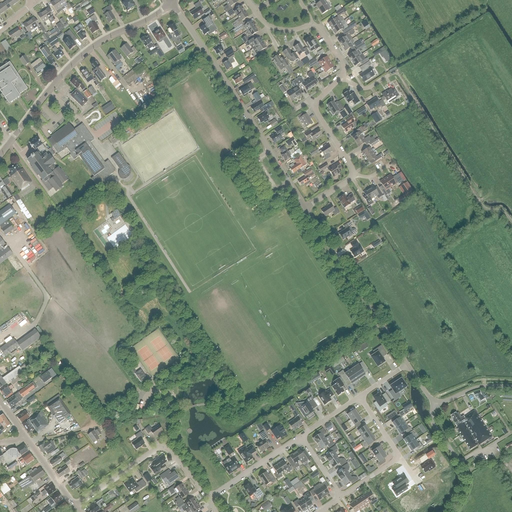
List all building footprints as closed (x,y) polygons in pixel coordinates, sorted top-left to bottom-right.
[(13,6),(8,0),(6,0),(7,0),(7,1),(2,5),(7,10),(13,6)] [(61,8),(56,0),(55,0),(51,3),(58,14),(60,13),(58,10),(61,8)] [(63,0),(56,0),(61,8),(63,10),(66,8),(68,11),(72,8),(68,3),(66,4),(63,0)] [(125,0),(122,2),(127,11),(136,5),(132,0),(125,0)] [(237,3),(235,0),(229,0),(226,2),(228,5),(224,7),(225,10),(224,10),(226,13),(227,12),(232,9),(230,7),(237,3)] [(316,5),(322,14),(329,9),(324,2),(327,0),(320,0),(321,1),(316,5)] [(190,13),(194,20),(203,14),(201,10),(203,8),(199,2),(194,5),(196,9),(190,13)] [(87,11),(90,16),(95,12),(92,7),(91,5),(85,8),(87,11)] [(104,16),(109,23),(115,19),(110,12),(113,10),(110,6),(106,8),(102,11),(105,15),(104,16)] [(232,9),(227,12),(230,17),(235,13),(237,16),(245,11),(241,6),(233,11),(232,9)] [(48,20),(50,23),(54,21),(53,20),(55,19),(48,8),(43,12),(48,20)] [(328,23),(331,29),(340,23),(343,21),(343,20),(342,19),(341,18),(339,16),(344,13),(341,9),(335,13),(338,17),(328,23)] [(245,11),(237,16),(239,19),(235,22),(236,23),(233,26),(235,29),(238,26),(243,23),(242,21),(248,17),(245,11)] [(47,25),(48,25),(50,23),(48,20),(43,12),(38,15),(43,23),(45,26),(47,25)] [(88,27),(93,34),(99,30),(97,27),(98,27),(95,22),(98,20),(94,15),(89,19),(93,24),(88,27)] [(205,25),(200,28),(204,35),(207,33),(209,35),(212,32),(212,31),(216,29),(211,21),(212,21),(209,16),(202,20),(205,25)] [(28,21),(34,29),(37,27),(39,30),(40,29),(43,33),(45,31),(41,24),(39,26),(33,18),(28,21)] [(30,32),(34,29),(28,21),(23,25),(29,33),(26,34),(30,40),(32,38),(31,36),(32,34),(30,32)] [(244,26),(247,31),(255,26),(251,21),(244,26)] [(346,24),(345,22),(344,22),(343,21),(340,23),(331,29),(335,34),(340,30),(341,31),(342,31),(347,27),(346,25),(346,24)] [(60,22),(56,25),(60,31),(64,29),(60,22)] [(170,24),(167,26),(168,28),(169,29),(168,29),(169,29),(167,30),(170,34),(173,32),(176,37),(180,35),(177,30),(173,23),(171,25),(170,24)] [(77,34),(82,41),(87,38),(82,31),(84,29),(81,24),(74,29),(77,34)] [(347,27),(342,31),(343,34),(354,27),(352,24),(347,27)] [(255,26),(247,31),(250,36),(258,32),(255,26)] [(17,29),(9,35),(12,40),(15,37),(16,38),(21,35),(17,29)] [(342,46),(352,39),(350,36),(354,33),(354,32),(352,29),(344,34),(345,36),(338,41),(342,46)] [(72,39),(75,37),(70,30),(64,34),(67,38),(63,41),(70,50),(77,45),(72,39)] [(171,47),(160,30),(156,32),(154,33),(154,34),(153,34),(158,43),(162,40),(168,49),(171,47)] [(164,56),(157,45),(155,46),(148,36),(145,38),(144,38),(143,38),(142,38),(142,39),(141,40),(144,45),(145,47),(147,46),(149,50),(149,49),(153,55),(156,53),(160,59),(164,56)] [(252,49),(255,47),(263,43),(259,37),(253,42),(251,39),(244,44),(246,47),(249,45),(252,49)] [(319,47),(316,41),(313,38),(311,40),(309,37),(304,41),(309,48),(308,49),(310,51),(311,51),(315,48),(316,49),(319,47)] [(352,50),(354,49),(356,47),(363,43),(361,40),(354,44),(353,43),(354,42),(352,40),(352,39),(349,41),(342,46),(345,51),(351,47),(352,50)] [(5,40),(0,42),(5,50),(9,48),(5,40)] [(263,43),(255,47),(252,49),(252,50),(253,52),(254,52),(255,54),(252,56),(254,59),(262,54),(260,52),(266,48),(263,43)] [(356,48),(356,47),(354,49),(356,51),(348,56),(351,61),(362,54),(360,52),(362,51),(360,49),(365,46),(363,43),(356,48)] [(127,44),(121,48),(127,57),(131,54),(133,55),(137,52),(133,47),(131,49),(127,44)] [(216,47),(213,49),(216,54),(223,50),(222,50),(225,48),(223,46),(222,44),(220,45),(219,44),(215,46),(216,47)] [(299,44),(294,47),(299,55),(304,52),(306,56),(309,54),(306,48),(303,49),(299,44)] [(44,45),(39,49),(46,58),(51,65),(55,62),(44,45)] [(184,51),(181,46),(176,49),(180,54),(184,51)] [(53,54),(58,60),(64,55),(59,49),(58,50),(55,47),(53,49),(55,52),(53,54)] [(230,48),(224,52),(227,57),(233,53),(230,48)] [(288,49),(283,52),(288,60),(289,61),(291,62),(293,62),(295,61),(296,62),(298,65),(301,63),(299,60),(294,53),(292,54),(288,49)] [(385,50),(379,54),(382,58),(383,57),(386,62),(390,59),(385,50)] [(115,51),(108,56),(116,67),(121,63),(119,61),(121,59),(115,51)] [(222,64),(227,71),(232,67),(230,64),(234,62),(232,58),(234,57),(232,54),(227,57),(229,60),(222,64)] [(367,58),(365,59),(362,54),(351,61),(355,66),(360,62),(362,65),(369,60),(367,58)] [(278,55),(273,59),(280,70),(285,67),(288,65),(284,59),(283,57),(281,59),(278,55)] [(25,67),(30,63),(25,56),(20,60),(25,67)] [(322,67),(330,62),(327,57),(319,62),(322,67)] [(32,67),(33,68),(34,69),(33,69),(38,75),(47,68),(43,63),(42,63),(40,59),(31,65),(32,66),(32,67)] [(92,67),(96,72),(98,70),(99,72),(100,71),(101,72),(102,71),(99,67),(100,66),(98,62),(97,63),(95,60),(91,64),(93,66),(92,67)] [(363,70),(363,71),(363,73),(360,75),(365,82),(373,76),(368,67),(371,65),(369,61),(361,66),(363,70)] [(326,72),(334,67),(330,62),(322,67),(324,71),(318,75),(321,80),(328,75),(326,72)] [(20,97),(18,95),(27,89),(10,63),(0,69),(0,91),(9,105),(20,97)] [(140,65),(123,77),(128,85),(145,72),(140,65)] [(84,70),(80,72),(83,77),(83,78),(84,79),(85,79),(87,83),(92,80),(94,79),(91,75),(90,76),(90,75),(86,69),(85,70),(84,70)] [(111,84),(117,80),(110,71),(104,75),(111,84)] [(312,88),(317,85),(313,79),(315,77),(311,71),(308,74),(307,76),(309,79),(307,81),(312,88)] [(232,79),(236,84),(242,80),(241,78),(243,77),(241,74),(239,75),(232,79)] [(250,76),(243,81),(245,84),(252,79),(250,76)] [(75,78),(71,83),(78,90),(80,88),(82,90),(85,89),(82,84),(80,81),(79,82),(75,78)] [(307,81),(304,82),(302,78),(298,78),(296,80),(299,85),(301,83),(307,92),(312,88),(307,81)] [(294,89),(292,91),(297,98),(302,95),(297,88),(300,86),(299,85),(296,80),(292,82),(292,85),(294,89)] [(245,96),(251,92),(249,88),(253,86),(251,83),(239,90),(242,95),(243,97),(245,96)] [(396,98),(399,96),(395,89),(392,91),(391,89),(386,93),(386,92),(382,94),(387,101),(395,96),(396,98)] [(76,90),(70,96),(82,107),(88,101),(76,90)] [(292,91),(287,94),(292,101),(297,98),(292,91)] [(261,99),(259,96),(257,92),(252,95),(257,102),(261,99)] [(354,93),(351,95),(348,92),(343,95),(348,103),(351,101),(354,105),(356,104),(359,102),(356,96),(354,93)] [(382,107),(385,106),(381,100),(379,102),(376,98),(366,104),(369,108),(369,107),(371,110),(376,107),(377,108),(381,106),(382,107)] [(344,109),(339,101),(339,102),(335,105),(333,101),(327,105),(331,111),(330,111),(333,115),(335,113),(336,115),(336,114),(335,113),(338,111),(339,113),(344,109)] [(254,106),(251,108),(254,112),(257,110),(257,111),(259,109),(264,106),(261,102),(254,106)] [(114,108),(111,103),(102,108),(106,114),(114,108)] [(264,106),(259,109),(261,112),(270,106),(268,103),(264,106)] [(257,119),(260,123),(263,120),(264,122),(268,120),(267,119),(269,118),(267,115),(268,115),(269,116),(270,115),(267,110),(265,111),(265,113),(260,116),(261,116),(257,119)] [(377,112),(371,116),(376,124),(382,120),(377,112)] [(306,127),(312,123),(306,114),(304,116),(302,113),(297,116),(300,121),(301,120),(306,127)] [(352,117),(346,120),(347,123),(342,127),(345,132),(354,127),(352,124),(352,123),(354,121),(352,117)] [(52,138),(49,140),(53,146),(58,153),(67,147),(72,153),(70,155),(74,160),(76,158),(77,157),(79,156),(94,176),(92,178),(91,178),(97,187),(98,186),(101,184),(100,182),(102,181),(116,171),(108,160),(105,163),(89,141),(93,138),(83,125),(74,131),(69,124),(52,136),(53,138),(52,138)] [(368,127),(366,124),(356,130),(358,133),(352,137),(355,142),(363,137),(365,135),(363,133),(367,131),(365,129),(368,127)] [(270,138),(274,144),(282,138),(280,135),(283,133),(280,127),(275,130),(277,133),(270,138)] [(313,140),(322,135),(318,130),(311,134),(310,131),(305,135),(308,140),(311,137),(313,140)] [(307,140),(303,135),(299,137),(302,143),(307,140)] [(363,137),(355,142),(358,147),(364,143),(366,146),(375,140),(373,137),(370,138),(369,136),(364,139),(363,137)] [(36,149),(37,151),(40,149),(41,151),(45,148),(37,138),(33,140),(34,141),(30,144),(31,145),(32,147),(35,150),(36,149)] [(293,138),(286,142),(288,146),(292,144),(294,147),(297,145),(293,138)] [(379,142),(377,139),(369,144),(371,147),(379,142)] [(332,151),(328,145),(321,151),(326,159),(326,160),(330,157),(328,153),(332,151)] [(284,147),(280,150),(281,151),(280,151),(282,153),(283,154),(281,155),(285,161),(291,158),(292,160),(297,157),(292,149),(290,150),(287,152),(284,147)] [(362,152),(365,157),(373,152),(370,147),(362,152)] [(40,149),(37,151),(39,153),(37,154),(35,155),(33,153),(28,157),(30,159),(28,160),(33,167),(32,168),(38,176),(39,175),(45,183),(44,183),(49,191),(53,188),(56,192),(63,187),(62,185),(69,179),(62,171),(61,172),(58,168),(57,169),(53,164),(56,162),(50,155),(48,156),(46,154),(45,156),(40,149)] [(373,152),(365,157),(368,162),(374,158),(376,161),(382,157),(383,156),(381,154),(380,154),(376,157),(373,152)] [(118,153),(111,158),(120,170),(120,171),(119,173),(119,175),(120,176),(121,178),(123,179),(125,178),(126,177),(128,176),(129,175),(129,173),(130,171),(130,169),(129,168),(128,166),(118,153)] [(306,165),(300,156),(294,160),(296,164),(290,168),(293,173),(296,171),(298,174),(302,172),(300,169),(306,165)] [(334,165),(328,169),(333,178),(340,173),(338,170),(341,168),(338,163),(335,166),(334,165)] [(11,177),(21,192),(30,186),(28,184),(32,182),(23,169),(21,170),(17,164),(9,169),(13,175),(11,177)] [(306,177),(298,182),(300,186),(304,184),(305,186),(310,183),(308,179),(311,177),(312,179),(315,177),(311,169),(303,174),(306,177)] [(395,177),(393,179),(390,175),(385,178),(391,187),(398,183),(399,184),(403,181),(398,174),(394,177),(395,177)] [(0,193),(2,192),(7,199),(12,195),(0,177),(0,193)] [(391,187),(385,178),(380,182),(384,188),(381,190),(385,196),(386,196),(390,193),(388,189),(391,187)] [(400,186),(406,195),(411,192),(405,183),(400,186)] [(368,189),(374,198),(376,196),(378,199),(383,196),(379,190),(376,191),(373,186),(368,189)] [(365,195),(363,197),(364,199),(369,206),(373,203),(371,200),(374,198),(368,189),(363,192),(365,195)] [(17,194),(13,197),(28,219),(32,217),(17,194)] [(344,195),(338,199),(344,208),(350,204),(350,203),(355,200),(351,195),(346,198),(344,195)] [(66,212),(61,204),(57,207),(62,215),(66,212)] [(327,207),(321,211),(325,216),(332,212),(335,216),(340,212),(336,207),(333,209),(330,204),(327,206),(327,207)] [(0,212),(0,225),(16,214),(10,205),(0,212)] [(364,210),(361,206),(355,210),(357,214),(364,210)] [(117,210),(111,214),(114,217),(111,219),(112,222),(117,218),(120,217),(125,223),(126,222),(117,210)] [(13,217),(8,220),(14,229),(18,226),(13,217)] [(2,229),(1,229),(5,235),(13,229),(7,220),(1,225),(3,228),(2,229)] [(352,230),(350,227),(352,225),(350,221),(343,226),(345,229),(339,234),(343,240),(352,234),(353,235),(355,234),(356,232),(356,230),(354,229),(352,230)] [(0,263),(13,254),(0,236),(0,263)] [(36,244),(43,255),(48,252),(40,241),(36,244)] [(350,251),(354,258),(363,252),(359,245),(356,241),(351,245),(354,249),(350,251)] [(8,260),(15,271),(22,267),(15,256),(8,260)] [(0,348),(5,356),(19,347),(22,351),(41,338),(35,330),(17,343),(14,339),(0,348)] [(386,353),(381,346),(373,351),(375,354),(371,357),(377,366),(384,362),(381,357),(386,353)] [(362,362),(351,369),(358,379),(365,375),(364,374),(362,371),(363,371),(364,371),(367,369),(362,362)] [(0,387),(6,384),(6,383),(13,378),(17,375),(22,372),(23,373),(29,369),(25,364),(20,368),(19,366),(2,379),(0,375),(0,387)] [(141,382),(147,377),(141,369),(135,373),(141,382)] [(343,370),(338,373),(345,384),(348,382),(348,381),(349,380),(351,383),(351,384),(353,383),(354,384),(358,381),(357,380),(358,379),(351,369),(345,374),(343,370)] [(48,371),(39,377),(44,384),(52,378),(48,371)] [(341,388),(344,386),(339,378),(333,382),(334,385),(331,387),(338,396),(344,392),(341,388)] [(406,387),(406,386),(401,379),(397,382),(394,383),(391,386),(390,386),(390,387),(393,390),(389,392),(395,401),(399,398),(396,393),(406,387)] [(35,388),(31,383),(6,401),(11,408),(21,400),(22,399),(23,397),(35,388)] [(8,386),(1,391),(3,395),(3,397),(4,398),(6,399),(13,394),(10,390),(13,388),(11,385),(8,387),(8,386)] [(325,391),(318,396),(324,405),(331,401),(329,398),(333,395),(330,390),(326,392),(325,391)] [(374,403),(373,403),(379,412),(380,411),(379,411),(387,406),(388,406),(386,403),(390,401),(385,393),(381,396),(379,394),(374,397),(376,401),(377,402),(374,403)] [(296,403),(303,414),(303,413),(304,413),(308,420),(315,415),(310,408),(312,407),(313,409),(317,407),(318,407),(311,397),(313,399),(306,404),(304,402),(296,404),(296,403)] [(59,398),(47,406),(59,423),(70,414),(59,398)] [(350,420),(358,415),(354,410),(349,413),(348,411),(345,412),(350,420)] [(456,427),(470,449),(478,444),(479,445),(492,437),(475,410),(465,417),(464,416),(461,418),(459,414),(458,415),(456,413),(452,415),(455,420),(454,420),(457,426),(456,427)] [(17,417),(22,423),(30,417),(25,411),(17,417)] [(22,423),(29,433),(35,429),(37,432),(40,430),(40,431),(48,425),(41,415),(43,414),(41,411),(26,422),(25,421),(22,423)] [(396,420),(392,423),(396,428),(405,422),(402,417),(405,415),(404,415),(403,412),(400,414),(394,417),(396,420)] [(358,415),(350,420),(356,428),(361,425),(359,422),(361,420),(358,415)] [(293,430),(302,424),(297,418),(289,424),(293,430)] [(0,429),(3,432),(5,430),(4,428),(10,424),(7,419),(1,424),(0,424),(0,429)] [(405,422),(396,428),(400,434),(405,431),(407,433),(412,430),(410,427),(409,428),(405,422)] [(333,428),(329,423),(324,426),(328,431),(333,428)] [(145,429),(148,434),(151,432),(154,437),(163,431),(159,425),(152,430),(149,426),(145,429)] [(280,426),(272,431),(277,439),(280,437),(281,439),(283,437),(286,435),(284,432),(285,431),(283,428),(282,429),(280,426)] [(358,431),(361,436),(369,431),(365,426),(358,431)] [(313,438),(317,444),(325,438),(323,436),(326,433),(323,428),(315,433),(317,436),(313,438)] [(88,435),(93,443),(94,443),(99,439),(97,436),(98,435),(98,436),(101,434),(98,429),(94,432),(94,431),(93,431),(88,435)] [(269,446),(265,440),(268,438),(264,431),(259,435),(263,441),(256,445),(260,452),(269,446)] [(372,436),(369,431),(361,436),(364,441),(372,436)] [(409,435),(403,439),(407,445),(415,440),(413,436),(415,435),(412,431),(408,434),(409,435)] [(144,437),(141,432),(135,436),(137,439),(132,443),(133,445),(134,448),(135,448),(136,450),(144,444),(141,439),(144,437)] [(243,432),(239,435),(244,442),(248,439),(243,432)] [(329,436),(325,438),(317,444),(320,449),(327,445),(329,448),(334,444),(332,441),(329,436)] [(364,441),(368,446),(375,441),(372,436),(364,441)] [(48,441),(45,444),(44,442),(38,447),(43,453),(45,451),(47,454),(56,448),(53,445),(54,444),(51,440),(49,442),(48,441)] [(415,440),(407,445),(411,451),(417,447),(418,449),(422,446),(420,442),(418,443),(415,440)] [(9,450),(16,459),(28,451),(23,445),(16,450),(13,449),(10,449),(9,450)] [(229,445),(224,448),(229,455),(230,457),(231,456),(230,454),(233,452),(229,445)] [(252,458),(250,454),(255,451),(252,446),(246,450),(245,447),(239,452),(242,456),(241,456),(243,459),(246,462),(252,458)] [(329,462),(337,456),(335,453),(337,452),(337,449),(335,446),(330,449),(332,452),(325,457),(329,462)] [(383,452),(379,447),(377,448),(375,446),(370,449),(375,457),(383,452)] [(7,465),(16,459),(9,450),(2,455),(0,451),(0,460),(0,461),(4,459),(7,465)] [(299,450),(294,453),(300,461),(302,464),(307,461),(307,462),(311,460),(306,453),(305,451),(302,453),(304,455),(303,455),(300,451),(299,450)] [(435,454),(433,451),(426,455),(428,459),(435,454)] [(383,458),(386,457),(383,452),(375,457),(379,462),(377,463),(379,466),(386,462),(383,458)] [(50,464),(53,467),(62,461),(61,459),(65,456),(63,453),(51,461),(52,462),(50,464)] [(290,464),(293,468),(294,470),(299,466),(297,463),(300,461),(294,453),(290,456),(293,462),(290,464)] [(30,454),(19,461),(22,464),(23,463),(26,467),(30,465),(30,464),(34,460),(30,454)] [(154,465),(150,468),(155,475),(161,471),(160,470),(163,468),(161,466),(167,462),(166,460),(166,459),(165,460),(161,454),(162,456),(156,460),(156,459),(152,462),(154,465)] [(337,456),(329,462),(333,467),(339,463),(341,466),(346,462),(344,459),(341,459),(339,460),(337,456)] [(234,459),(231,461),(229,458),(226,461),(228,464),(224,466),(229,473),(239,466),(234,459)] [(436,467),(431,460),(424,464),(424,465),(421,467),(425,473),(428,471),(429,472),(436,467)] [(6,466),(8,468),(9,470),(17,464),(14,461),(6,466)] [(278,464),(280,468),(283,472),(286,471),(287,473),(292,470),(289,465),(286,466),(283,461),(278,464)] [(273,468),(277,473),(274,475),(277,480),(282,476),(281,474),(283,472),(280,468),(278,464),(273,468)] [(349,470),(349,467),(347,464),(342,467),(344,470),(337,475),(341,480),(349,475),(347,471),(349,470)] [(58,471),(57,472),(58,474),(60,477),(65,474),(66,475),(69,473),(70,472),(66,466),(61,469),(61,468),(58,470),(58,471)] [(446,467),(440,471),(446,481),(452,477),(446,467)] [(29,476),(19,484),(24,491),(34,483),(33,482),(34,481),(35,482),(44,475),(40,468),(37,470),(36,468),(35,469),(33,470),(33,471),(31,469),(28,472),(31,476),(29,477),(29,476)] [(160,476),(162,479),(164,483),(168,481),(171,485),(175,482),(174,481),(178,478),(174,472),(170,475),(169,474),(171,473),(169,470),(160,476)] [(259,477),(265,486),(272,481),(273,483),(276,481),(270,473),(268,475),(266,472),(259,477)] [(351,478),(349,475),(341,480),(345,485),(350,482),(352,484),(358,480),(357,477),(353,477),(351,478)] [(395,487),(392,489),(393,492),(396,496),(405,490),(407,489),(404,485),(408,483),(403,476),(393,483),(395,487)] [(78,477),(71,482),(72,483),(69,485),(72,490),(75,487),(76,489),(83,484),(78,477)] [(142,480),(136,484),(132,478),(127,482),(127,481),(123,484),(126,487),(130,492),(134,489),(136,493),(146,485),(142,480)] [(437,479),(427,485),(432,491),(441,485),(437,479)] [(319,484),(316,486),(324,497),(329,494),(325,488),(328,486),(325,481),(322,483),(320,485),(319,484)] [(0,490),(3,495),(10,490),(5,483),(0,485),(0,490)] [(256,491),(250,483),(244,487),(250,496),(254,493),(257,498),(263,494),(259,489),(256,491)] [(177,494),(185,489),(183,487),(184,486),(182,484),(174,489),(173,486),(168,490),(171,495),(176,492),(177,494)] [(47,494),(49,495),(56,490),(55,489),(56,489),(54,487),(52,485),(45,490),(42,493),(43,495),(42,495),(43,497),(47,494)] [(314,488),(310,492),(313,497),(315,495),(319,500),(324,497),(316,486),(314,487),(314,488)] [(185,489),(177,494),(179,497),(176,499),(177,501),(175,502),(177,505),(184,501),(182,498),(189,493),(187,491),(185,489)] [(364,495),(370,503),(375,500),(369,491),(364,495)] [(31,498),(33,502),(38,498),(37,497),(40,494),(39,492),(31,498)] [(47,501),(49,505),(49,506),(43,511),(41,511),(47,511),(52,509),(50,507),(52,506),(52,505),(54,503),(55,504),(58,502),(62,499),(58,493),(51,498),(47,501)] [(304,498),(302,500),(307,508),(312,505),(310,502),(313,500),(311,498),(308,493),(303,496),(304,498)] [(422,502),(419,498),(417,495),(416,493),(409,497),(413,502),(411,503),(415,509),(420,506),(419,504),(422,502)] [(370,503),(364,495),(359,498),(365,506),(370,503)] [(194,498),(184,504),(183,502),(177,506),(180,510),(182,508),(184,511),(185,511),(196,503),(195,500),(194,498)] [(365,506),(359,498),(354,501),(360,510),(365,506)] [(307,508),(302,500),(299,502),(298,500),(293,503),(296,508),(299,506),(302,511),(307,508)] [(266,510),(272,506),(268,501),(263,504),(266,510)] [(356,511),(360,510),(354,501),(349,505),(352,509),(349,511),(350,511),(356,511)] [(85,511),(97,511),(100,510),(98,507),(97,507),(94,502),(88,506),(90,508),(85,511)] [(64,503),(56,509),(58,511),(61,510),(62,511),(64,511),(66,511),(65,510),(68,507),(64,503)] [(129,511),(134,511),(139,508),(136,503),(128,509),(129,511)] [(198,505),(196,503),(185,511),(194,511),(201,507),(199,505),(198,505)]
